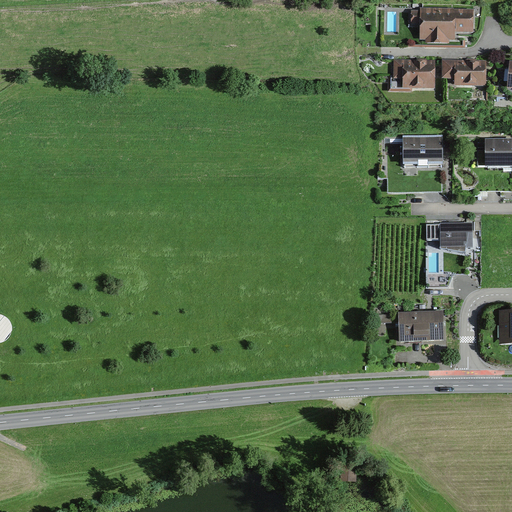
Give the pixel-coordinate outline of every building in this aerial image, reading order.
[(472,35),(472,10),(420,9),(420,12),(410,12),(410,25),(419,25),(419,41),(425,41),(425,45),(450,45),(450,41),(455,41),(456,35),(472,35)] [(482,60),(441,61),(441,80),(452,80),(452,87),(482,87),(482,60)] [(433,91),(434,62),(389,61),(388,91),(433,91)] [(443,138),(403,139),(403,167),(443,167),(443,138)] [(511,140),(485,141),(485,143),(477,144),(477,149),(485,149),(485,152),(478,152),(478,167),(485,167),(485,169),(511,168),(511,140)] [(440,226),(427,226),(427,242),(440,243),(440,250),(465,256),(466,249),(473,249),(472,223),(440,224),(440,226)] [(511,310),(499,311),(499,346),(511,345),(511,310)] [(399,314),(399,344),(444,343),(443,313),(399,314)] [(391,314),(379,315),(379,324),(391,324),(391,314)]
